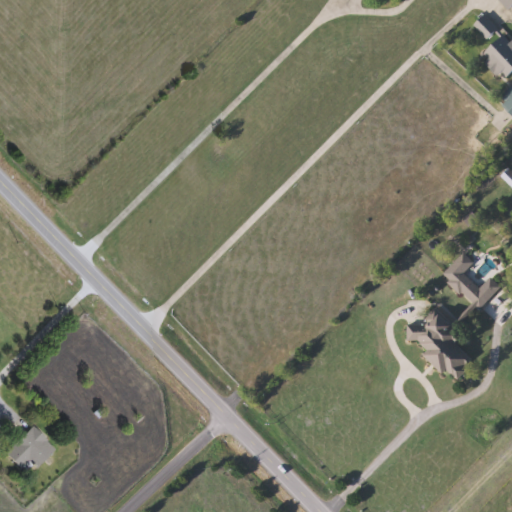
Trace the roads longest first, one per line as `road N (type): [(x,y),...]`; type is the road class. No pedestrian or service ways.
road 1 (secondary): [(319,511),(0,181)]
road 2 (tertiary): [(122,511),(225,413)]
